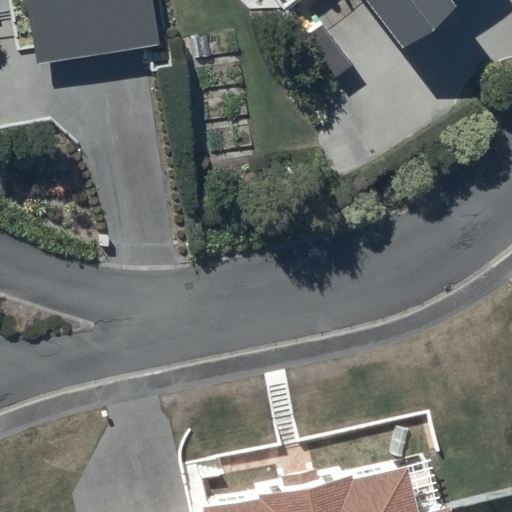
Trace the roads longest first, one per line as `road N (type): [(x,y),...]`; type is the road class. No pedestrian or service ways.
road 1 (residential): [(511,179),(487,207),(389,267),(176,315)]
road 2 (residential): [(176,315),(101,351),(0,381)]
road 3 (residential): [(0,260),(114,298)]
